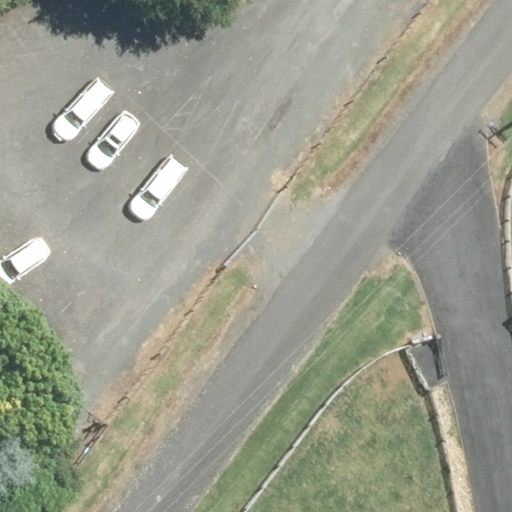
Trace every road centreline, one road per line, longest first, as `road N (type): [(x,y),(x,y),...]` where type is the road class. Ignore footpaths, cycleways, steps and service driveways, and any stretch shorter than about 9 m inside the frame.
road 1 (unclassified): [(152,511),(511,24)]
road 2 (track): [(279,0),(51,209)]
